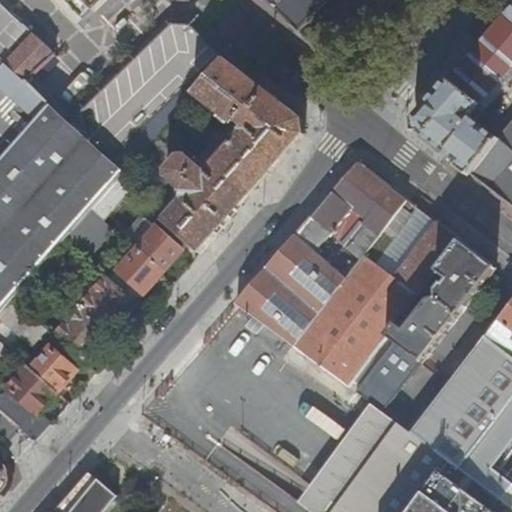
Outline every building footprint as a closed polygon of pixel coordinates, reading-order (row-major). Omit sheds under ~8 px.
[(0,0),(0,317),(1,317),(15,301),(68,240),(93,211),(94,210),(95,208),(120,180),(121,181),(146,151),(167,127),(171,122),(196,93),(225,59),(192,24),(173,23),(70,123),(28,80),(58,52),(3,0),(0,0)] [(331,0),(270,0),(285,13),(304,30),(331,0)] [(511,124),(509,129),(500,140),(473,175),(481,181),(511,205),(511,21),(506,17),(449,82),(480,106),(480,107),(511,70),(511,124)] [(181,131),(171,122),(167,127),(146,151),(170,171),(170,178),(186,191),(185,199),(166,221),(203,253),(306,135),(305,120),(225,59),(196,93),(234,123),(241,122),(247,127),(210,171),(190,155),(183,156),(169,145),(181,131)] [(58,62),(47,79),(62,88),(72,72),(58,62)] [(471,117),(480,106),(449,82),(417,118),(418,133),(473,175),(500,140),(471,117)] [(365,224),(394,190),(361,164),(314,217),(334,234),(318,254),(350,279),(363,261),(343,244),(354,229),(361,221),(365,224)] [(125,200),(132,191),(121,181),(120,180),(95,208),(94,210),(122,235),(125,231),(109,217),(125,200)] [(363,236),(354,229),(343,244),(363,261),(365,259),(387,232),(404,209),(410,202),(394,190),(365,224),(376,233),(373,237),(368,238),(359,248),(356,246),(363,236)] [(139,250),(158,228),(165,220),(132,191),(125,200),(144,216),(126,238),(139,250)] [(417,219),(404,209),(387,232),(365,259),(363,261),(350,279),(334,298),(295,347),(320,365),(350,387),(389,337),(397,326),(434,279),(463,243),(439,224),(397,279),(393,279),(378,268),(417,219)] [(114,230),(93,211),(68,240),(90,258),(114,230)] [(334,234),(314,217),(306,227),(297,237),(318,254),(334,234)] [(184,251),(158,228),(139,250),(165,273),(184,251)] [(350,279),(318,254),(297,237),(248,293),(238,305),(295,347),(334,298),(350,279)] [(406,333),(397,326),(389,337),(398,344),(424,364),(460,318),(498,270),(463,243),(434,279),(442,286),(437,292),(437,300),(429,303),(406,333)] [(146,295),(165,273),(139,250),(119,272),(146,295)] [(82,299),(78,303),(90,313),(113,334),(139,303),(109,276),(86,302),(82,299)] [(87,363),(113,334),(90,313),(78,303),(72,297),(66,303),(77,312),(56,336),(61,341),(87,363)] [(75,376),(87,386),(98,373),(87,363),(61,341),(56,336),(15,301),(1,317),(48,356),(45,359),(35,350),(25,362),(60,393),(75,376)] [(511,356),(511,307),(488,338),(511,356)] [(451,385),(443,379),(442,381),(405,429),(434,451),(503,502),(511,508),(511,356),(488,338),(451,385)] [(385,414),(425,365),(424,364),(398,344),(359,394),(385,414)] [(41,416),(60,393),(25,362),(21,366),(27,371),(11,390),(41,416)] [(511,511),(511,508),(503,502),(434,451),(405,429),(400,426),(336,511),(511,511)] [(107,511),(120,497),(92,473),(77,490),(57,511),(107,511)]
